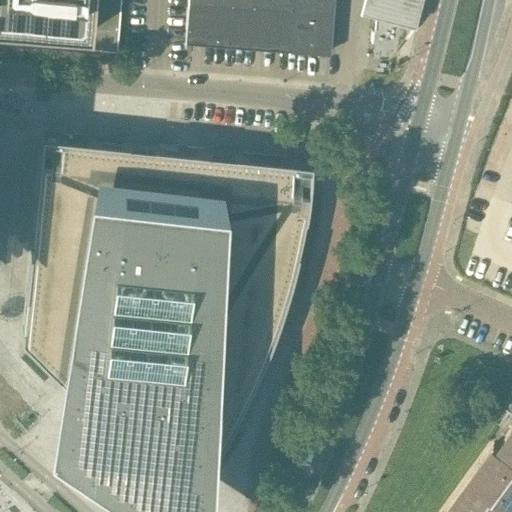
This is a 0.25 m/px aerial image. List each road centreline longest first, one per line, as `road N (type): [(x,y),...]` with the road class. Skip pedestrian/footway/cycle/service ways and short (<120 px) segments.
road 1 (residential): [(418,123),(275,96),(0,77)]
road 2 (tertiary): [(386,264),(365,348),(300,511)]
road 3 (tertiary): [(321,511),(370,412),(418,275)]
road 4 (tertiary): [(418,275),(460,127)]
road 5 (tertiary): [(418,123),(386,264)]
road 6 (tertiary): [(460,127),(491,0)]
road 7 (tertiary): [(447,0),(418,123)]
